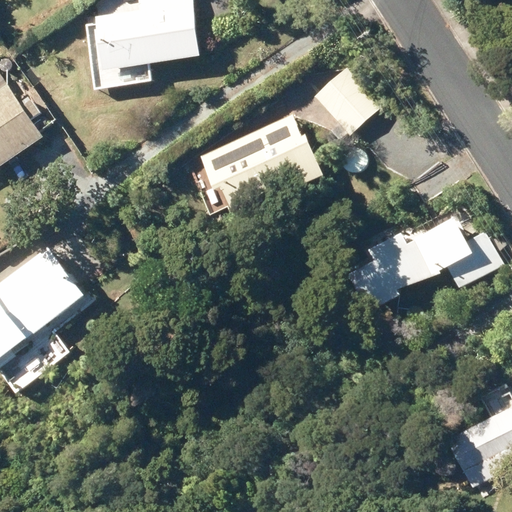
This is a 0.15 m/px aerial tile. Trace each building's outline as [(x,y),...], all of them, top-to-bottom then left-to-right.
[(148,0),(150,10),(110,16),(119,71),(219,55),(214,28),(205,0),(148,0)] [(351,67),(322,97),(361,136),(390,107),(351,67)] [(19,85),(0,98),(0,175),(0,176),(56,136),(43,118),(51,112),(42,99),(34,105),(19,85)] [(301,114),(210,156),(239,220),(338,174),(323,142),(315,145),(301,114)] [(419,297),(416,291),(453,272),(455,276),(465,270),(473,286),(511,266),(511,262),(497,232),(484,239),(474,219),(436,237),(435,236),(422,242),(418,233),(364,260),(389,312),(419,297)] [(0,290),(0,367),(3,371),(46,338),(44,336),(98,294),(61,245),(1,292),(0,290)] [(511,412),(462,436),(485,487),(505,477),(499,464),(511,458),(511,412)]
